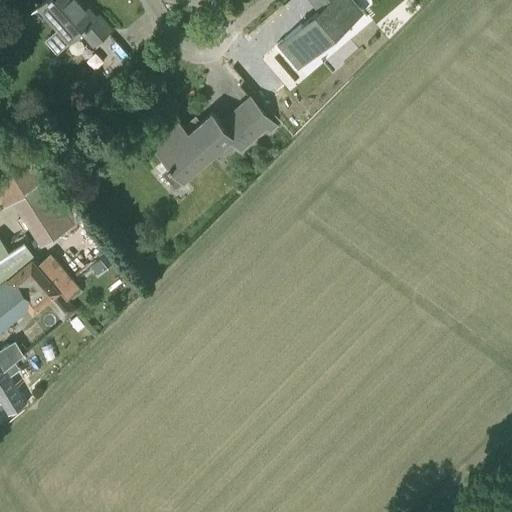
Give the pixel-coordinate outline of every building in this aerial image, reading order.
[(29,8),(22,0),(15,7),(22,14),(29,8)] [(96,16),(82,0),(44,0),(38,6),(69,41),(82,30),(94,44),(112,28),(98,13),(96,16)] [(297,67),(364,11),(354,0),(309,0),(317,9),(277,43),(297,67)] [(277,125),(250,94),(220,120),(211,110),(188,131),(174,115),(148,138),(184,178),(231,137),(241,148),(267,126),(271,130),(277,125)] [(13,200),(19,196),(46,242),(81,221),(41,156),(1,180),(13,200)] [(0,283),(5,279),(33,256),(35,255),(24,239),(8,249),(0,236),(0,283)] [(112,247),(97,259),(104,268),(119,256),(112,247)] [(80,286),(51,252),(38,263),(61,289),(68,297),(80,286)] [(33,313),(61,289),(38,263),(33,256),(5,279),(0,283),(0,329),(28,307),(33,313)] [(84,325),(76,314),(69,320),(77,330),(84,325)] [(8,371),(0,375),(0,399),(9,413),(27,401),(16,384),(26,379),(15,360),(17,359),(16,358),(6,367),(8,371)]
